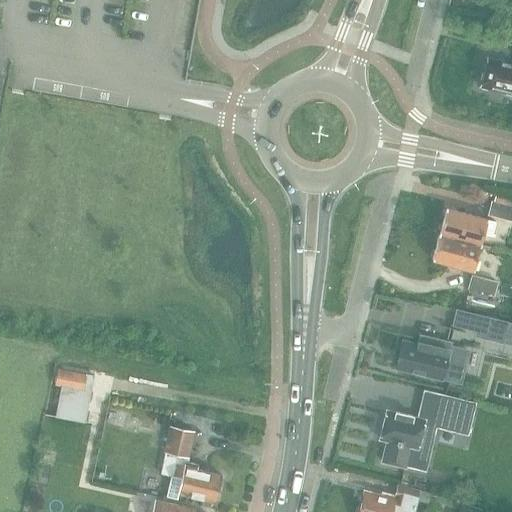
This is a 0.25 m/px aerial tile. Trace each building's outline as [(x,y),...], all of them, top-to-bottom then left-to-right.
[(511,66),(485,60),(479,87),(511,95),(511,66)] [(494,202),(511,204),(511,188),(495,187),(494,202)] [(487,214),(511,220),(511,207),(490,202),(487,214)] [(438,234),(479,245),(482,234),(490,236),(494,221),(486,219),(445,208),(438,234)] [(472,271),(479,245),(438,234),(431,259),(472,271)] [(468,287),(492,294),(496,282),(471,275),(468,287)] [(389,343),(384,366),(448,382),(455,350),(436,346),(437,342),(406,336),(404,346),(389,343)] [(55,380),(82,387),(85,372),(59,366),(55,380)] [(428,425),(467,434),(475,403),(435,393),(428,425)] [(424,420),(412,417),(412,416),(395,412),(395,413),(385,411),(379,438),(386,440),(381,461),(405,467),(410,446),(418,447),(424,420)] [(183,457),(185,457),(190,431),(166,426),(160,452),(162,452),(157,474),(169,476),(165,495),(177,498),(178,494),(213,501),(219,474),(199,470),(200,470),(194,469),(195,464),(182,461),(183,457)] [(413,511),(417,499),(428,502),(431,493),(419,490),(419,488),(397,482),(392,501),(360,493),(355,511),(413,511)] [(154,499),(151,511),(193,511),(194,508),(163,501),(154,499)]
